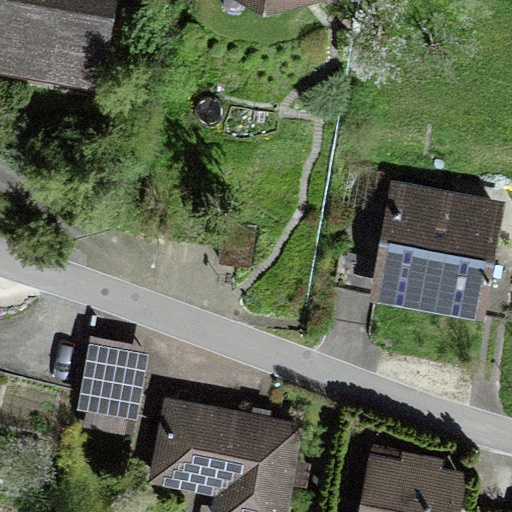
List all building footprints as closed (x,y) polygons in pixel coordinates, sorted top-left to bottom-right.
[(0,0),(0,50),(50,59),(47,73),(99,83),(114,0),(0,0)] [(400,170),(357,163),(336,271),(478,298),(495,208),(396,190),(400,170)] [(281,511),(297,425),(169,401),(155,476),(237,491),(232,511),(281,511)] [(127,409),(96,403),(85,462),(116,467),(127,409)] [(404,467),(372,461),(362,511),(455,511),(462,478),(431,472),(434,459),(407,453),(404,467)]
